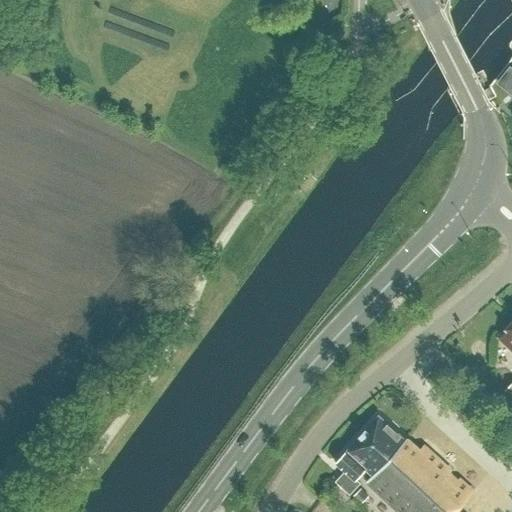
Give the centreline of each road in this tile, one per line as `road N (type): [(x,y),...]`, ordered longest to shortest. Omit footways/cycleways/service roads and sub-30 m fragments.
road 1 (primary): [(196,511),(473,186)]
road 2 (unclassified): [(272,511),(335,419),(511,266)]
road 3 (primary): [(473,186),(482,128),(421,0)]
